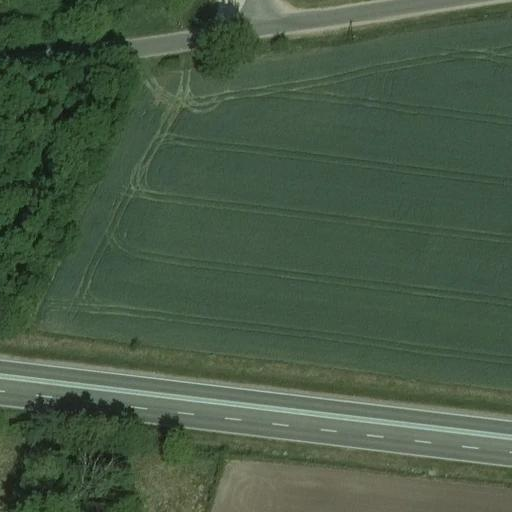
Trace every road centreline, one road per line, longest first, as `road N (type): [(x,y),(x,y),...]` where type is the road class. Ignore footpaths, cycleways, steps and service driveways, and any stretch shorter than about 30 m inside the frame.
road 1 (trunk): [(0,382),(511,444)]
road 2 (track): [(145,45),(126,130),(46,301),(57,312)]
road 3 (unclassified): [(259,29),(0,67)]
road 4 (unclassified): [(457,0),(259,29)]
